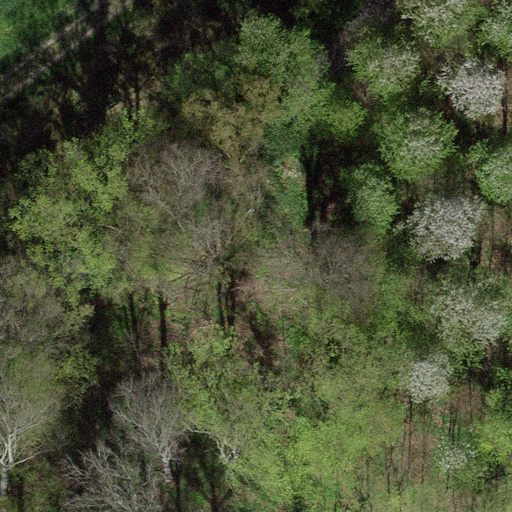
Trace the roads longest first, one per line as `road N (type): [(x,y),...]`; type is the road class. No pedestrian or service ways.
road 1 (track): [(387,0),(240,146),(0,324)]
road 2 (track): [(0,92),(118,0)]
